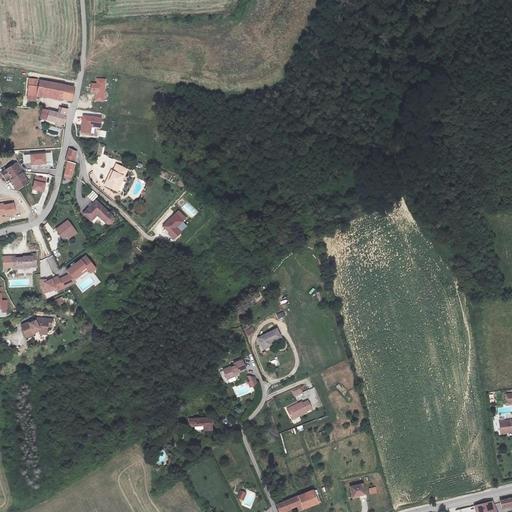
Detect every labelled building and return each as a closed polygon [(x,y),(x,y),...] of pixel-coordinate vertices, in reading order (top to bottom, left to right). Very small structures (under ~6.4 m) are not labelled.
[(91,83),(90,93),(95,93),(94,102),(105,102),(106,79),(96,78),(96,84),(91,83)] [(74,86),(41,81),(39,96),(47,97),(47,94),(71,99),(74,86)] [(36,97),(37,87),(30,86),(29,95),(36,97)] [(66,124),(69,110),(60,108),(59,114),(44,111),(42,122),(47,123),(53,124),(53,121),(66,124)] [(83,115),(80,133),(91,135),(92,128),(100,129),(102,118),(83,115)] [(40,162),(42,153),(29,151),(27,160),(40,162)] [(70,151),(68,161),(76,163),(78,155),(76,152),(70,151)] [(78,163),(76,163),(68,161),(66,175),(75,176),(78,163)] [(30,183),(17,164),(3,174),(5,179),(9,176),(19,191),(30,183)] [(114,172),(113,171),(109,179),(107,179),(104,185),(115,190),(118,184),(122,176),(124,177),(127,170),(117,165),(114,172)] [(32,190),(44,193),(47,179),(35,176),(32,190)] [(117,191),(124,177),(122,176),(118,184),(115,190),(117,191)] [(87,196),(92,202),(98,196),(93,190),(87,196)] [(5,217),(16,215),(14,202),(0,204),(0,216),(5,215),(5,217)] [(96,202),(84,214),(92,222),(99,215),(107,222),(109,223),(110,224),(112,224),(114,222),(115,220),(114,219),(113,216),(96,202)] [(175,217),(163,229),(171,236),(183,224),(175,217)] [(70,221),(57,229),(63,238),(75,229),(70,221)] [(42,290),(47,298),(50,298),(66,288),(77,285),(76,280),(88,273),(91,277),(79,284),(83,291),(88,288),(88,284),(93,283),(95,286),(101,283),(94,272),(96,270),(87,256),(66,269),(68,275),(58,277),(57,275),(47,282),(45,279),(40,280),(42,290)] [(18,260),(5,260),(5,271),(38,272),(39,258),(34,258),(34,261),(27,260),(27,262),(18,262),(18,260)] [(32,326),(23,330),(28,342),(37,338),(37,337),(43,334),(47,335),(48,328),(52,329),(52,323),(41,322),(39,323),(40,325),(33,328),(32,326)] [(248,337),(255,332),(252,327),(245,331),(248,337)] [(285,332),(266,338),(270,350),(279,347),(278,344),(288,340),(285,332)] [(251,372),(246,363),(238,366),(239,369),(237,369),(237,368),(228,372),(231,380),(239,377),(239,379),(244,377),(243,375),(251,372)] [(250,388),(258,385),(255,375),(246,378),(250,388)] [(301,388),(292,392),(295,397),(303,393),(301,388)] [(308,402),(293,410),(299,420),(314,412),(308,402)] [(216,420),(197,420),(198,428),(207,428),(207,433),(217,433),(216,420)] [(511,421),(495,423),(495,435),(500,434),(500,433),(506,432),(506,434),(511,434),(511,433),(511,421)] [(363,487),(349,490),(352,501),(366,498),(363,487)] [(376,487),(369,489),(370,495),(377,493),(376,487)] [(300,497),(303,508),(316,504),(313,493),(300,497)] [(298,510),(303,508),(300,497),(276,504),(279,511),(281,511),(297,507),(298,510)] [(511,499),(498,503),(500,510),(511,507),(511,508),(511,499)]
